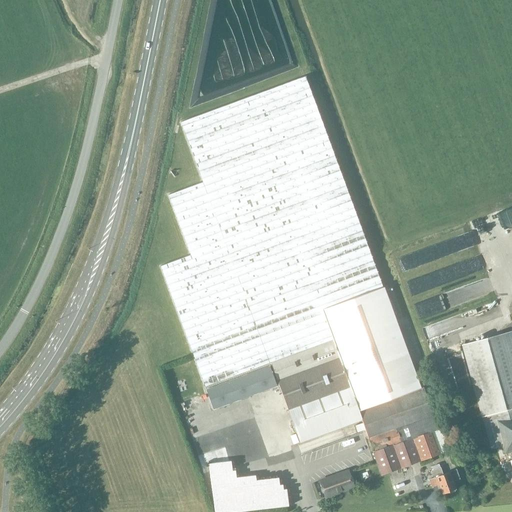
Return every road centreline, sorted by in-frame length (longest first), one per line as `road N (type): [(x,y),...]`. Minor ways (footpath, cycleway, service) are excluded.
road 1 (secondary): [(0,422),(45,365),(88,286),(127,162),(160,0)]
road 2 (unclassified): [(0,352),(47,267),(75,193),(118,0)]
